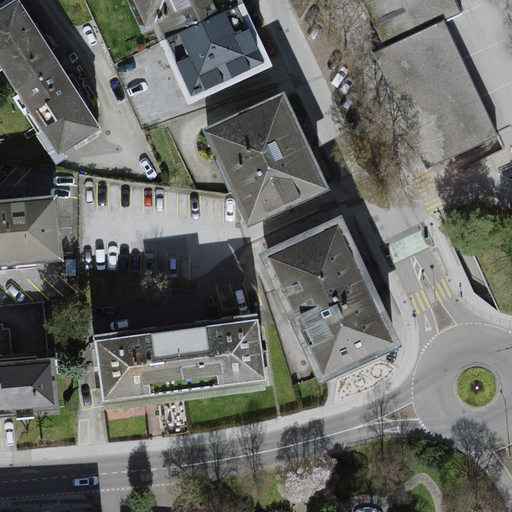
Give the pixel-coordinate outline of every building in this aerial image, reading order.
[(108,123),(26,0),(19,0),(0,12),(0,41),(71,148),(108,123)] [(242,0),(137,0),(152,31),(166,24),(202,99),(273,65),(242,0)] [(358,0),(382,52),(444,23),(459,16),(451,0),(358,0)] [(498,138),(444,23),(382,52),(372,56),(426,171),(498,138)] [(289,91),(213,126),(254,215),(330,181),(289,91)] [(65,197),(0,202),(0,270),(69,266),(65,197)] [(340,216),(260,252),(319,381),(398,346),(340,216)] [(254,321),(92,340),(100,404),(262,384),(254,321)] [(52,360),(0,364),(0,415),(57,411),(52,360)]
